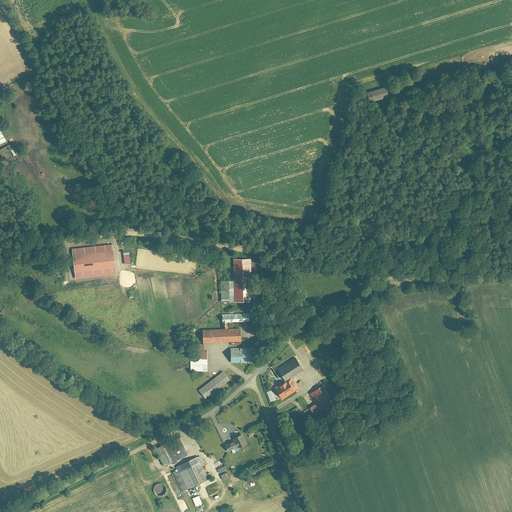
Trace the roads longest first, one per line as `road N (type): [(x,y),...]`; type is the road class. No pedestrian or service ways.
road 1 (unclassified): [(0,251),(129,233),(410,279)]
road 2 (unclassified): [(252,377),(211,412),(12,511)]
road 3 (track): [(129,233),(0,0)]
road 4 (unclassified): [(410,279),(315,314),(252,377)]
road 5 (residential): [(303,511),(252,377)]
